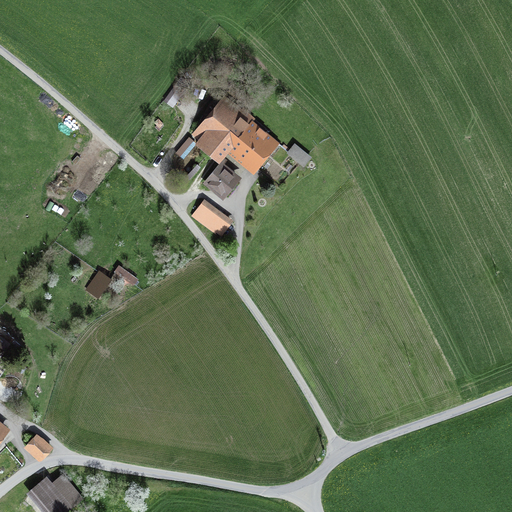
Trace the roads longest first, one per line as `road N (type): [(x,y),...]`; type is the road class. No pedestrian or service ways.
road 1 (unclassified): [(0,49),(161,188),(261,318),(342,454)]
road 2 (unclassified): [(303,490),(63,459),(34,467),(0,491)]
road 3 (unclassified): [(511,390),(342,454)]
